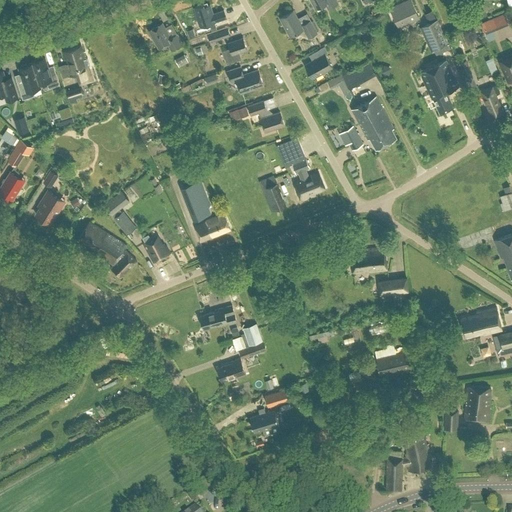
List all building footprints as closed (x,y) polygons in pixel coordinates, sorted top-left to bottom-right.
[(311,0),(316,8),(325,3),(328,8),(338,2),(337,0),(311,0)] [(419,17),(410,0),(407,0),(390,8),(399,27),(419,17)] [(205,6),(204,3),(194,7),(201,26),(226,17),(224,9),(213,13),(210,4),(205,6)] [(302,24),(294,9),(280,17),(290,36),(304,28),(308,37),(317,32),(311,19),(302,24)] [(509,23),(505,13),(490,19),(494,29),(509,23)] [(448,43),(437,18),(424,24),(435,49),(448,43)] [(171,37),(162,22),(149,29),(159,47),(167,42),(172,50),(183,44),(177,33),(171,37)] [(231,36),(228,28),(208,34),(211,42),(231,36)] [(230,47),(222,50),(227,63),(241,58),(239,52),(247,49),(243,37),(228,42),(230,47)] [(81,45),(64,51),(68,62),(59,65),(63,76),(70,74),(69,73),(72,72),(73,75),(72,75),(72,76),(75,75),(77,76),(80,75),(81,73),(89,70),(88,65),(90,64),(87,57),(84,58),(82,51),(83,51),(81,45)] [(328,52),(325,46),(320,48),(323,54),(305,64),(313,78),(332,67),(325,53),(328,52)] [(31,60),(32,62),(38,82),(46,80),(48,87),(60,83),(56,72),(50,73),(45,56),(43,56),(41,55),(38,56),(36,58),(31,60)] [(188,56),(179,61),(182,67),(191,61),(188,56)] [(459,86),(446,59),(420,71),(432,98),(433,98),(440,112),(454,106),(447,92),(459,86)] [(376,74),(369,60),(342,74),(349,88),(376,74)] [(511,77),(511,61),(503,66),(509,79),(511,77)] [(40,86),(38,82),(32,62),(27,64),(25,62),(21,63),(20,66),(19,66),(23,80),(17,82),(22,98),(34,94),(32,89),(40,86)] [(243,73),(241,66),(227,70),(231,81),(237,80),(241,92),(264,84),(258,68),(243,73)] [(18,97),(14,86),(9,88),(3,70),(0,71),(0,94),(4,93),(7,100),(18,97)] [(478,88),(472,73),(465,76),(471,91),(478,88)] [(492,116),(503,111),(496,94),(500,93),(496,84),(481,90),(492,116)] [(79,86),(67,90),(71,102),(78,100),(77,97),(81,96),(79,86)] [(394,127),(376,95),(351,108),(368,139),(370,138),(376,148),(397,137),(392,128),(394,127)] [(267,109),(263,100),(248,105),(251,114),(259,112),(261,117),(265,131),(285,125),(280,111),(270,114),(268,109),(267,109)] [(246,107),(232,111),(234,119),(248,115),(246,107)] [(453,116),(457,115),(454,110),(448,112),(449,115),(439,119),(443,127),(455,122),(453,116)] [(28,120),(16,123),(19,133),(31,129),(28,120)] [(354,126),(344,132),(353,149),(363,143),(354,126)] [(5,130),(1,137),(13,145),(18,137),(5,130)] [(325,187),(319,172),(311,174),(308,175),(305,168),(310,166),(306,158),(292,163),(296,172),(299,171),(301,178),(293,181),(301,200),(315,194),(314,191),(325,187)] [(59,174),(51,169),(43,181),(52,186),(59,174)] [(25,179),(12,171),(0,188),(0,190),(13,198),(16,192),(20,194),(23,189),(20,187),(25,179)] [(212,205),(201,179),(180,188),(193,220),(211,212),(209,206),(212,205)] [(64,200),(48,190),(39,204),(42,205),(37,213),(50,222),(64,200)] [(122,190),(104,205),(112,215),(130,200),(122,190)] [(511,207),(511,191),(500,195),(505,210),(511,207)] [(123,210),(114,218),(127,234),(136,226),(123,210)] [(230,228),(225,214),(195,225),(201,239),(230,228)] [(127,244),(90,220),(77,240),(114,264),(111,267),(121,276),(137,260),(125,247),(127,244)] [(511,232),(495,239),(501,257),(504,256),(511,278),(511,277),(511,232)] [(164,246),(158,234),(144,242),(154,261),(170,253),(166,245),(164,246)] [(387,269),(385,246),(352,250),(354,271),(387,269)] [(409,290),(407,276),(379,280),(380,293),(393,292),(394,300),(406,298),(405,291),(409,290)] [(237,322),(232,304),(215,309),(215,310),(200,314),(204,327),(219,323),(219,325),(230,322),(230,323),(237,322)] [(502,329),(496,306),(476,311),(477,313),(461,317),(465,336),(483,331),(484,333),(502,329)] [(262,340),(257,323),(243,327),(250,346),(239,350),(242,357),(257,352),(254,342),(262,340)] [(240,333),(238,325),(229,328),(231,335),(240,333)] [(334,333),(333,328),(309,334),(310,338),(334,333)] [(511,350),(511,330),(493,336),(498,354),(511,350)] [(413,368),(407,344),(375,352),(381,375),(402,370),(403,374),(410,373),(409,369),(413,368)] [(112,349),(110,354),(130,358),(131,353),(112,349)] [(246,373),(240,357),(231,360),(232,362),(218,367),(222,380),(236,375),(237,376),(246,373)] [(355,381),(364,378),(360,369),(351,372),(355,381)] [(491,388),(467,386),(465,416),(488,418),(490,402),(491,388)] [(287,388),(265,394),(269,406),(290,399),(287,388)] [(416,404),(415,394),(401,396),(402,406),(416,404)] [(457,428),(457,408),(445,408),(445,428),(457,428)] [(250,417),(255,431),(279,424),(275,409),(250,417)] [(427,443),(421,422),(403,426),(408,452),(405,453),(406,457),(403,457),(388,456),(386,490),(402,491),(403,466),(408,465),(409,470),(432,466),(429,443),(427,443)]
